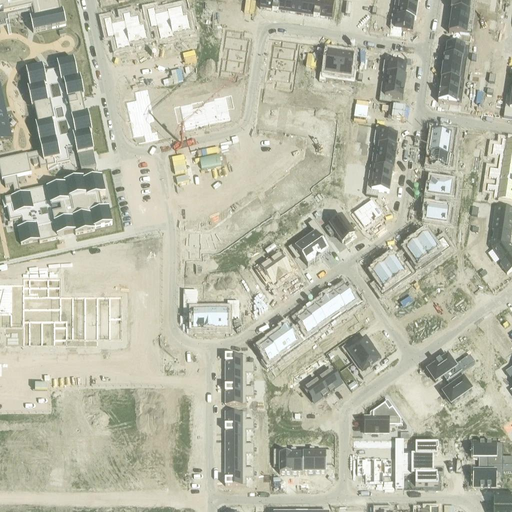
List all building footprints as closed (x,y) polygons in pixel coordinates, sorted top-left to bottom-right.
[(0,0),(0,11),(2,11),(3,16),(28,10),(33,34),(65,27),(62,13),(60,13),(57,0),(0,0)] [(260,0),(259,9),(272,11),(273,0),(260,0)] [(273,0),(272,11),(284,13),(285,0),(273,0)] [(285,0),(284,13),(296,15),(297,0),(285,0)] [(297,0),(296,15),(307,16),(309,0),(297,0)] [(309,0),(307,16),(319,18),(321,0),(309,0)] [(321,0),(319,18),(331,20),(334,0),(321,0)] [(394,0),(394,6),(417,9),(418,2),(417,2),(417,0),(394,0)] [(451,3),(450,10),(474,13),(473,13),(475,2),(460,0),(452,0),(452,3),(451,3)] [(391,17),(415,20),(415,16),(416,16),(417,9),(394,6),(392,17),(391,17)] [(174,39),(173,35),(190,31),(187,17),(183,18),(181,8),(167,11),(173,39),(174,39)] [(160,42),(173,39),(167,11),(166,11),(167,14),(155,16),(154,10),(146,12),(150,30),(157,28),(160,42)] [(452,11),(450,21),(473,25),(474,13),(450,10),(452,11)] [(129,45),(147,41),(144,27),(140,28),(138,18),(130,19),(129,14),(123,16),(130,49),(130,48),(129,45)] [(116,52),(130,49),(123,16),(122,16),(124,23),(112,26),(110,20),(103,21),(107,39),(113,38),(116,52)] [(389,34),(389,35),(401,36),(401,30),(412,32),(414,21),(415,21),(415,20),(391,17),(390,28),(390,29),(389,34)] [(450,21),(448,33),(459,35),(458,41),(470,43),(471,37),(473,25),(450,21)] [(247,52),(249,41),(249,40),(241,39),(242,33),(226,31),(223,48),(247,52)] [(273,46),(271,58),(295,61),(294,61),(295,50),(296,50),(297,43),(282,41),(281,47),(273,46)] [(443,56),(443,57),(467,60),(469,48),(470,43),(458,41),(457,47),(446,45),(446,46),(445,57),(443,56)] [(245,63),(247,52),(223,48),(223,49),(228,50),(226,60),(245,63)] [(336,82),(340,56),(328,54),(326,68),(320,67),(318,82),(325,83),(325,81),(336,82)] [(340,56),(336,82),(354,85),(356,72),(350,71),(352,58),(340,56)] [(384,56),(382,74),(406,77),(404,77),(406,66),(396,64),(397,58),(384,56)] [(444,57),(442,68),(465,71),(466,60),(467,61),(467,60),(443,57),(444,57)] [(271,58),(270,69),(269,69),(293,72),(295,61),(271,58)] [(235,80),(236,74),(244,75),(245,63),(226,60),(222,59),(220,71),(219,77),(235,80)] [(41,153),(0,161),(0,173),(2,181),(3,181),(5,189),(12,187),(15,197),(4,200),(9,223),(21,220),(23,228),(17,229),(21,246),(39,242),(39,244),(58,240),(58,238),(75,234),(75,236),(94,232),(94,230),(112,226),(108,209),(102,211),(99,196),(105,195),(101,178),(84,182),(83,180),(64,184),(64,187),(48,190),(47,188),(20,194),(17,178),(31,175),(28,162),(38,160),(40,169),(47,168),(70,163),(67,152),(75,150),(77,156),(93,152),(89,134),(92,134),(87,114),(85,115),(81,98),(84,98),(79,79),(77,79),(73,61),(57,65),(58,71),(44,74),(42,68),(26,71),(30,90),(28,90),(32,110),(34,109),(38,126),(35,126),(41,153)] [(440,79),(464,83),(464,82),(463,82),(465,71),(442,68),(440,79)] [(292,84),(289,83),(291,73),(293,73),(293,72),(269,69),(268,80),(267,81),(276,82),(275,88),(291,90),(292,84)] [(383,74),(381,85),(404,89),(405,78),(406,78),(406,77),(382,74),(383,74)] [(439,90),(439,91),(462,94),(464,83),(440,79),(440,80),(441,80),(440,90),(439,90)] [(404,89),(381,85),(379,103),(391,105),(391,99),(403,101),(404,93),(403,93),(404,89)] [(169,87),(162,89),(164,96),(170,95),(169,87)] [(0,90),(0,142),(11,140),(0,90)] [(136,101),(126,103),(128,115),(151,109),(147,90),(134,93),(136,101)] [(438,102),(449,104),(452,105),(461,106),(462,94),(439,91),(438,97),(439,98),(438,102)] [(213,99),(218,123),(230,120),(228,110),(234,109),(231,95),(213,99)] [(503,118),(511,119),(511,98),(506,98),(503,118)] [(213,101),(203,104),(203,102),(202,102),(207,125),(218,123),(213,99),(213,101)] [(202,102),(191,104),(196,128),(197,127),(207,125),(202,102)] [(185,130),(196,128),(191,104),(173,108),(177,124),(183,122),(185,130)] [(151,109),(128,115),(130,125),(130,126),(154,121),(151,109)] [(288,116),(286,132),(297,134),(300,114),(289,112),(288,116)] [(265,113),(262,133),(274,135),(277,115),(265,113)] [(300,114),(297,134),(309,136),(311,118),(312,116),(300,114)] [(277,115),(274,135),(285,136),(286,132),(288,116),(277,115)] [(305,160),(292,169),(293,171),(304,186),(325,172),(332,121),(311,118),(309,136),(308,142),(305,160)] [(145,143),(158,140),(156,131),(152,132),(149,122),(154,121),(130,126),(133,137),(143,135),(145,143)] [(376,128),(373,145),(397,149),(397,148),(395,148),(397,137),(386,135),(387,129),(376,128)] [(453,147),(456,129),(444,128),(443,133),(432,132),(432,133),(431,144),(453,147)] [(511,141),(501,140),(500,147),(493,146),(492,151),(511,154),(511,141)] [(431,144),(429,155),(428,155),(453,158),(452,158),(453,147),(431,144)] [(374,146),(372,157),(395,160),(396,156),(395,156),(396,149),(397,149),(373,145),(373,146),(374,146)] [(498,164),(511,166),(511,154),(492,151),(491,156),(499,157),(498,164)] [(93,152),(77,156),(81,171),(96,168),(93,152)] [(364,155),(363,161),(371,162),(371,168),(370,167),(369,168),(394,171),(393,171),(394,164),(395,164),(395,160),(372,157),(364,155)] [(450,176),(453,158),(428,155),(430,155),(428,167),(439,169),(438,174),(450,176)] [(511,166),(498,164),(497,171),(489,170),(488,175),(511,178),(511,166)] [(369,168),(368,179),(390,182),(392,171),(394,172),(394,171),(369,168)] [(293,171),(283,177),(295,194),(304,187),(304,186),(293,171)] [(495,181),(494,188),(511,190),(511,178),(488,175),(488,180),(495,181)] [(283,177),(274,184),(276,187),(286,200),(295,194),(283,177)] [(453,199),(456,185),(456,179),(444,177),(443,183),(431,182),(431,186),(429,186),(428,195),(453,199)] [(359,189),(358,196),(365,197),(377,198),(378,193),(389,194),(389,193),(390,182),(368,179),(366,190),(359,189)] [(494,193),(492,200),(511,203),(511,190),(494,188),(487,186),(486,192),(494,193)] [(276,187),(267,194),(278,211),(288,204),(286,200),(276,187)] [(257,201),(248,208),(257,221),(259,224),(269,217),(257,201)] [(375,206),(375,207),(371,201),(353,214),(363,229),(370,224),(371,225),(375,222),(375,221),(381,216),(377,211),(378,210),(375,206)] [(245,204),(236,211),(248,227),(257,221),(248,208),(245,204)] [(426,207),(425,216),(426,216),(426,221),(450,225),(452,211),(426,207)] [(511,210),(495,208),(493,220),(511,222),(511,210)] [(236,211),(227,217),(229,221),(238,234),(248,227),(236,211)] [(319,211),(312,216),(320,227),(326,222),(319,211)] [(341,217),(324,229),(330,238),(335,234),(342,244),(343,243),(345,244),(350,241),(349,239),(354,235),(341,217)] [(511,222),(493,220),(492,231),(511,234),(511,226),(511,222)] [(229,221),(220,227),(230,242),(231,244),(241,237),(238,234),(229,221)] [(313,233),(304,239),(319,260),(321,258),(329,252),(320,240),(325,237),(313,221),(308,225),(313,233)] [(219,226),(210,232),(216,252),(230,242),(220,227),(219,226)] [(188,231),(188,251),(200,251),(200,232),(200,231),(188,231)] [(494,232),(491,249),(509,245),(511,234),(492,231),(492,232),(494,232)] [(200,251),(200,252),(216,252),(210,232),(200,232),(200,251)] [(426,235),(416,243),(430,263),(450,249),(443,239),(434,245),(426,235)] [(288,249),(295,258),(299,255),(307,267),(315,261),(316,262),(319,260),(304,239),(294,246),(293,245),(288,249)] [(416,243),(406,250),(413,260),(408,263),(415,273),(430,263),(416,243)] [(511,249),(509,245),(491,249),(501,263),(500,265),(511,256),(511,249)] [(279,255),(269,262),(282,281),(289,277),(288,276),(292,273),(289,269),(294,266),(284,252),(279,255)] [(511,270),(511,256),(500,265),(507,275),(511,270)] [(393,259),(383,266),(397,286),(412,276),(405,266),(400,269),(393,259)] [(260,269),(255,272),(265,286),(270,283),(272,287),(276,284),(277,285),(282,281),(269,262),(259,269),(260,269)] [(383,266),(372,273),(380,284),(375,287),(382,297),(397,286),(383,266)] [(67,342),(122,342),(122,297),(61,297),(61,279),(22,279),(22,285),(0,284),(0,329),(22,329),(22,348),(67,348),(67,342)] [(334,294),(333,294),(347,314),(362,304),(355,294),(350,297),(344,289),(334,295),(334,294)] [(454,289),(445,296),(446,297),(456,312),(466,305),(460,296),(454,289)] [(182,291),(182,319),(192,319),(192,330),(204,330),(204,331),(204,307),(197,307),(197,291),(182,291)] [(327,298),(324,301),(338,320),(347,313),(347,314),(333,294),(333,295),(327,299),(327,298)] [(446,297),(436,304),(448,320),(457,313),(456,312),(446,297)] [(239,302),(239,314),(248,308),(243,300),(239,302)] [(315,307),(328,326),(338,320),(324,301),(321,303),(315,307)] [(216,307),(216,330),(227,330),(227,331),(228,330),(228,319),(239,319),(239,314),(239,302),(226,302),(226,307),(216,307)] [(436,304),(427,310),(437,325),(439,327),(448,320),(436,304)] [(204,307),(204,331),(211,331),(211,330),(216,330),(216,307),(204,307)] [(306,314),(305,314),(319,333),(320,333),(319,333),(328,326),(315,307),(314,307),(315,308),(306,314)] [(426,309),(417,315),(428,332),(437,325),(427,310),(426,309)] [(297,321),(296,321),(303,330),(298,334),(305,344),(319,333),(305,314),(306,315),(297,321)] [(407,322),(412,330),(418,338),(428,332),(417,315),(407,322)] [(511,321),(509,316),(495,326),(509,345),(511,343),(511,321)] [(281,333),(277,336),(290,354),(305,344),(298,334),(293,337),(286,328),(280,332),(281,333)] [(268,341),(267,342),(281,362),(282,361),(281,360),(290,354),(277,336),(268,342),(268,341)] [(350,343),(341,350),(345,355),(352,365),(373,350),(365,340),(354,348),(350,343)] [(268,343),(258,350),(264,359),(260,362),(267,372),(281,362),(267,342),(268,343)] [(373,350),(352,365),(359,375),(363,381),(372,374),(369,369),(380,361),(373,350)] [(449,356),(427,371),(428,372),(430,375),(430,376),(435,383),(443,377),(446,375),(450,380),(446,382),(446,383),(461,372),(474,363),(469,356),(456,365),(449,356)] [(232,357),(225,357),(225,363),(225,369),(254,369),(254,364),(246,364),(246,357),(232,357)] [(225,369),(225,381),(246,381),(246,375),(254,375),(254,369),(225,369)] [(450,388),(442,394),(448,401),(451,404),(450,404),(451,405),(471,391),(459,374),(462,373),(461,372),(446,383),(447,383),(450,381),(454,386),(450,388)] [(330,377),(320,383),(331,400),(342,393),(333,381),(330,376),(330,377)] [(225,387),(225,393),(254,393),(254,388),(246,388),(246,381),(225,381),(225,387)] [(310,390),(310,391),(315,398),(321,407),(331,400),(320,383),(310,390)] [(225,393),(225,406),(246,406),(246,399),(254,399),(254,393),(225,393)] [(364,418),(364,435),(388,435),(388,427),(401,427),(401,420),(392,408),(389,410),(384,404),(373,412),(373,418),(364,418)] [(225,426),(225,427),(254,426),(254,421),(246,421),(246,414),(225,414),(225,426)] [(254,426),(225,427),(225,433),(225,438),(246,438),(246,432),(254,432),(254,426)] [(225,438),(225,450),(254,450),(254,445),(246,445),(246,438),(225,438)] [(395,441),(395,466),(403,466),(403,456),(403,441),(395,441)] [(495,445),(495,443),(473,443),(473,454),(474,454),(474,459),(487,459),(487,466),(511,465),(511,458),(502,458),(502,445),(495,445)] [(403,456),(403,466),(424,466),(433,466),(433,457),(437,457),(436,452),(438,452),(438,445),(415,445),(415,456),(403,456)] [(302,454),(302,475),(303,475),(303,474),(314,474),(314,448),(309,448),(309,454),(302,454)] [(314,448),(314,474),(326,474),(326,468),(326,466),(332,466),(332,452),(314,452),(314,448)] [(273,451),(273,467),(279,467),(279,469),(279,475),(291,475),(291,449),(290,449),(290,451),(273,451)] [(291,449),(291,475),(302,475),(302,454),(302,455),(296,455),(296,449),(291,449)] [(225,450),(225,462),(246,462),(246,456),(254,456),(254,450),(225,450)] [(15,458),(15,472),(45,472),(45,458),(15,458)] [(364,485),(374,485),(374,460),(364,460),(364,461),(356,461),(356,477),(364,477),(364,485)] [(383,460),(374,460),(374,485),(383,485),(383,477),(391,477),(391,461),(383,461),(383,460)] [(225,462),(225,474),(254,474),(254,469),(246,469),(246,462),(225,462)] [(495,489),(495,487),(502,487),(502,474),(511,473),(511,465),(487,466),(487,473),(474,473),(474,478),(473,478),(473,489),(495,489)] [(395,466),(395,482),(403,482),(403,476),(415,476),(415,487),(437,487),(438,480),(437,480),(437,475),(433,475),(433,466),(424,466),(403,466),(395,466)] [(225,481),(225,487),(232,487),(246,487),(246,480),(254,480),(254,474),(225,474),(225,481)] [(395,482),(395,491),(403,491),(403,482),(395,482)] [(493,497),(493,509),(511,509),(511,496),(506,497),(493,497)]
